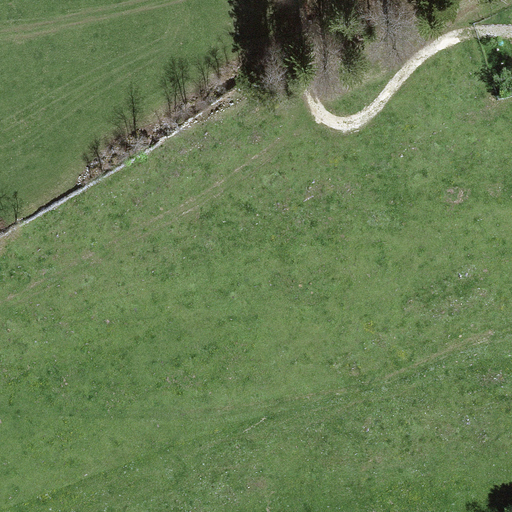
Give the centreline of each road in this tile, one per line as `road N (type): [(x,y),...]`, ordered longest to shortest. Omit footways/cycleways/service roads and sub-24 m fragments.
road 1 (track): [(0,412),(242,412),(395,377),(511,331)]
road 2 (track): [(504,34),(454,44),(412,69),(353,133),(328,132),(309,108),(327,0)]
